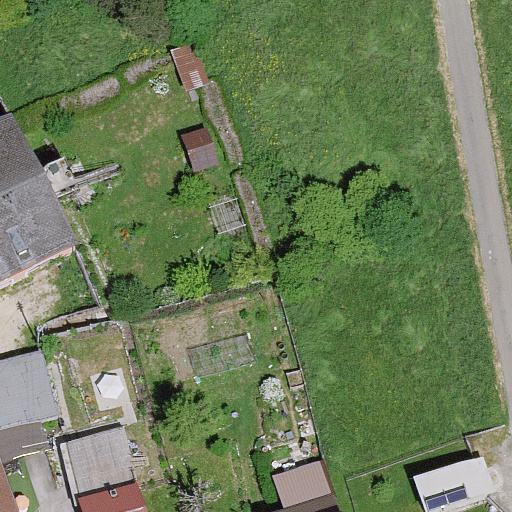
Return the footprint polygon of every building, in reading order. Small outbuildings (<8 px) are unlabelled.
[(0,292),(76,254),(10,125),(0,130),(0,292)] [(0,435),(60,415),(38,353),(0,366),(0,435)] [(80,511),(148,511),(127,431),(63,447),(80,511)] [(0,511),(18,511),(0,462),(0,511)] [(483,463),(414,485),(422,511),(444,511),(493,497),(483,463)] [(334,511),(321,466),(276,479),(285,511),(334,511)]
